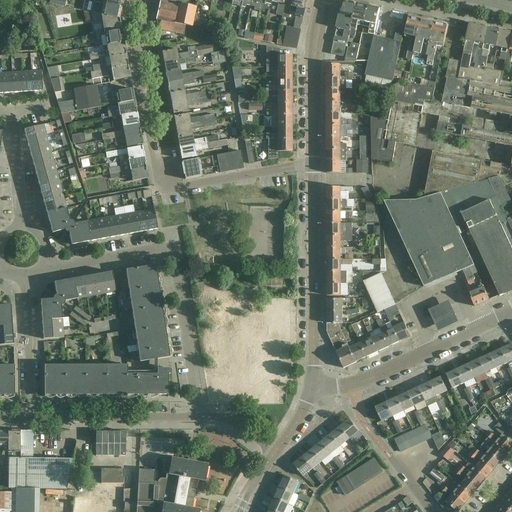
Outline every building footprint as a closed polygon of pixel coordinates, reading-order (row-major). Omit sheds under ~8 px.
[(102,0),(102,5),(121,9),(123,0),(102,0)] [(251,0),(241,0),(240,7),(245,8),(246,5),(251,6),(251,0)] [(261,0),(251,0),(251,6),(254,7),(254,10),(259,11),(261,0)] [(271,0),(261,0),(259,11),(264,12),(265,9),(269,10),(270,7),(271,3),(271,0)] [(271,0),(271,3),(270,7),(277,8),(276,15),(280,15),(283,0),(271,0)] [(285,0),(282,17),(290,19),(291,12),(295,13),(294,16),(296,16),(294,24),(301,25),(304,9),(302,9),(304,0),(285,0)] [(342,3),(337,28),(350,31),(356,4),(345,1),(342,3)] [(121,9),(102,5),(93,2),(92,8),(101,10),(100,15),(119,19),(121,9)] [(169,4),(160,2),(156,20),(174,23),(177,6),(169,4)] [(178,4),(177,6),(174,23),(185,26),(191,27),(195,7),(178,4)] [(361,5),(356,4),(350,31),(349,36),(355,37),(358,25),(364,27),(368,6),(366,7),(366,6),(363,5),(362,5),(361,5)] [(368,6),(364,27),(369,28),(368,34),(375,35),(378,19),(380,9),(375,8),(374,8),(373,8),(371,7),(370,7),(368,6)] [(91,13),(83,11),(85,22),(92,21),(102,19),(104,33),(121,31),(119,19),(100,15),(91,13)] [(410,16),(410,17),(409,17),(405,35),(405,37),(411,39),(406,60),(412,61),(413,56),(412,56),(420,19),(416,19),(416,17),(410,16)] [(428,21),(420,19),(412,56),(413,56),(421,58),(424,40),(430,41),(434,22),(434,21),(428,20),(428,21)] [(174,23),(156,20),(158,30),(183,35),(185,26),(174,23)] [(442,24),(434,22),(430,41),(427,56),(429,57),(427,65),(433,66),(437,46),(443,47),(448,25),(447,25),(447,24),(442,23),(442,24)] [(493,70),(484,69),(485,63),(480,62),(488,27),(469,23),(466,41),(461,62),(458,79),(500,87),(503,72),(493,70)] [(374,36),(373,42),(365,75),(399,83),(401,82),(402,78),(393,76),(402,37),(404,28),(398,26),(394,41),(374,36)] [(287,27),(285,34),(298,37),(300,30),(287,27)] [(499,30),(488,27),(480,62),(485,63),(484,69),(493,70),(494,66),(486,64),(490,46),(496,47),(499,30)] [(511,32),(499,30),(496,47),(502,49),(500,60),(505,61),(507,50),(511,32)] [(124,43),(121,31),(104,33),(86,36),(86,41),(98,39),(99,41),(101,41),(102,46),(107,46),(124,43)] [(254,34),(245,32),(243,39),(252,40),(254,34)] [(264,36),(254,34),(252,40),(262,42),(264,36)] [(298,37),(285,34),(284,40),(297,42),(298,37)] [(349,39),(335,36),(334,42),(346,45),(347,45),(349,39)] [(297,42),(284,40),(283,46),(295,49),(297,42)] [(346,45),(334,42),(332,48),(345,51),(346,45)] [(126,55),(124,43),(107,46),(108,55),(104,55),(104,52),(89,55),(90,61),(105,59),(126,55)] [(348,47),(345,62),(356,62),(360,46),(351,44),(350,48),(348,47)] [(211,45),(195,48),(195,47),(187,48),(188,52),(178,54),(177,50),(162,52),(164,63),(189,59),(194,58),(197,57),(196,56),(212,53),(211,45)] [(279,49),(266,47),(266,68),(291,68),(291,55),(279,55),(279,49)] [(345,51),(332,48),(331,55),(344,57),(345,51)] [(128,67),(126,55),(105,59),(105,64),(92,66),(92,68),(85,69),(86,74),(92,72),(128,67)] [(194,58),(189,59),(164,63),(165,74),(180,71),(186,70),(185,65),(195,63),(194,58)] [(340,65),(336,65),(326,65),(326,77),(340,77),(340,65)] [(130,78),(128,67),(92,72),(93,79),(109,77),(108,73),(112,72),(113,81),(130,78)] [(241,68),(232,68),(234,80),(241,80),(241,68)] [(291,80),(291,68),(266,68),(266,73),(277,73),(277,80),(291,80)] [(41,71),(32,72),(33,92),(42,92),(41,71)] [(181,75),(180,71),(165,74),(167,84),(193,79),(204,77),(203,71),(181,75)] [(33,92),(32,72),(22,73),(23,93),(33,92)] [(14,93),(12,73),(3,74),(4,94),(14,93)] [(23,93),(22,73),(12,73),(14,93),(23,93)] [(215,75),(202,77),(203,84),(216,82),(215,75)] [(340,77),(326,77),(326,89),(340,89),(345,89),(345,81),(345,77),(340,77)] [(51,80),(55,93),(66,91),(63,78),(51,80)] [(194,84),(193,79),(167,84),(169,94),(184,92),(183,86),(194,84)] [(291,92),(291,80),(277,80),(277,86),(266,86),(266,92),(291,92)] [(75,101),(58,104),(61,114),(100,107),(96,86),(73,90),(75,101)] [(134,101),(132,89),(112,93),(113,99),(116,98),(117,104),(134,101)] [(340,101),(340,89),(326,89),(326,101),(340,101)] [(185,96),(184,92),(169,94),(171,104),(206,97),(205,92),(185,96)] [(291,104),(291,92),(266,92),(266,97),(277,97),(277,104),(291,104)] [(211,102),(210,97),(206,97),(171,104),(173,115),(188,112),(187,107),(211,102)] [(136,113),(134,101),(117,104),(118,110),(107,112),(108,114),(101,115),(101,120),(121,116),(136,113)] [(352,101),(345,101),(340,101),(326,101),(326,113),(340,113),(340,105),(352,105),(352,101)] [(291,116),(291,104),(277,104),(277,111),(266,111),(266,116),(270,116),(291,116)] [(138,124),(136,113),(121,116),(121,121),(112,123),(112,124),(102,125),(103,131),(113,129),(113,128),(123,126),(138,124)] [(340,119),(340,113),(326,113),(327,125),(355,125),(355,121),(352,121),(346,121),(346,119),(340,119)] [(188,114),(183,115),(173,117),(175,128),(215,121),(214,115),(201,117),(189,120),(188,114)] [(270,116),(270,128),(277,128),(291,128),(291,116),(270,116)] [(216,126),(215,121),(175,128),(177,139),(192,136),(191,131),(203,129),(216,126)] [(140,134),(138,124),(123,126),(124,131),(114,133),(102,135),(103,141),(104,141),(104,140),(140,134)] [(46,134),(43,125),(24,130),(26,140),(46,134)] [(356,125),(355,125),(327,125),(327,137),(341,137),(341,131),(346,130),(346,129),(356,129),(356,125)] [(292,140),(291,128),(277,128),(278,134),(261,134),(261,140),(268,140),(292,140)] [(48,144),(46,134),(26,140),(29,149),(48,144)] [(142,145),(140,134),(104,140),(104,141),(105,145),(116,143),(116,144),(125,142),(127,148),(142,145)] [(192,141),(192,136),(177,139),(179,149),(218,142),(218,136),(205,139),(205,138),(192,141)] [(341,144),(341,137),(327,137),(327,149),(341,149),(346,149),(346,144),(341,144)] [(228,146),(227,140),(218,142),(179,149),(181,159),(195,157),(194,152),(207,149),(228,146)] [(292,152),(292,140),(268,140),(268,152),(268,160),(278,159),(278,152),(292,152)] [(245,144),(248,164),(254,163),(251,143),(245,144)] [(51,153),(48,144),(29,149),(31,158),(51,153)] [(86,149),(85,144),(75,146),(78,157),(83,155),(81,150),(86,149)] [(142,147),(132,148),(106,153),(107,158),(118,157),(127,155),(128,160),(144,157),(143,156),(144,155),(144,152),(142,151),(142,147)] [(346,149),(341,149),(327,149),(327,162),(341,162),(346,162),(346,149)] [(240,151),(214,156),(211,157),(213,168),(216,167),(217,174),(243,169),(240,151)] [(53,162),(51,153),(31,158),(34,168),(53,162)] [(144,158),(144,157),(128,160),(129,166),(121,167),(108,169),(109,174),(145,168),(144,163),(145,162),(145,159),(144,158)] [(185,180),(217,174),(216,167),(213,168),(200,171),(198,159),(182,162),(185,180)] [(368,173),(368,161),(361,161),(357,161),(358,173),(368,173)] [(56,171),(53,162),(34,168),(36,177),(56,171)] [(341,174),(341,162),(327,162),(327,174),(341,174)] [(146,172),(145,168),(109,174),(111,179),(131,176),(132,181),(147,179),(147,177),(148,176),(147,173),(146,172)] [(59,181),(56,171),(36,177),(39,186),(59,181)] [(62,180),(59,181),(39,186),(42,195),(61,190),(65,189),(62,180)] [(453,218),(462,213),(496,287),(500,296),(511,291),(511,228),(508,220),(502,208),(490,180),(442,193),(453,218)] [(352,188),(341,187),(327,188),(327,200),(341,200),(341,192),(352,192),(352,188)] [(368,188),(363,191),(368,200),(373,196),(368,188)] [(64,199),(61,190),(42,195),(44,205),(64,199)] [(150,190),(146,191),(143,192),(144,199),(152,197),(150,190)] [(442,193),(424,198),(418,200),(385,201),(407,247),(424,287),(461,272),(465,283),(475,279),(473,275),(470,268),(475,265),(453,218),(442,193)] [(66,209),(64,199),(44,205),(47,214),(66,209)] [(347,200),(341,200),(327,200),(327,212),(341,212),(346,212),(353,212),(352,208),(347,208),(347,201),(347,200)] [(70,221),(66,209),(47,214),(52,233),(65,230),(70,221)] [(157,230),(154,210),(144,211),(148,231),(157,230)] [(148,231),(144,211),(135,213),(138,233),(148,231)] [(341,223),(341,212),(327,212),(327,224),(341,223)] [(138,233),(135,213),(125,215),(129,235),(138,233)] [(129,235),(125,215),(116,217),(119,237),(129,235)] [(119,237),(116,217),(106,218),(110,238),(119,237)] [(110,238),(106,218),(97,220),(100,240),(110,238)] [(100,240),(97,220),(87,222),(91,242),(100,240)] [(91,242),(87,222),(74,224),(69,232),(71,245),(91,242)] [(341,223),(327,224),(327,236),(341,236),(352,236),(352,223),(341,223)] [(353,240),(353,236),(352,236),(341,236),(327,236),(327,248),(341,248),(341,242),(347,242),(347,241),(353,240)] [(341,260),(341,248),(327,248),(327,260),(341,260)] [(353,260),(346,260),(341,260),(327,260),(327,272),(341,272),(341,265),(353,265),(353,260)] [(386,260),(373,260),(373,266),(381,266),(381,272),(386,272),(386,260)] [(155,266),(126,270),(129,289),(158,284),(155,266)] [(115,292),(112,272),(102,274),(106,294),(115,292)] [(346,272),(341,272),(327,272),(327,284),(341,284),(346,284),(346,280),(346,272)] [(106,294),(102,274),(93,276),(96,296),(106,294)] [(96,296),(93,276),(83,278),(87,297),(96,296)] [(87,297),(83,278),(74,279),(77,299),(87,297)] [(77,299),(74,279),(54,283),(56,296),(65,301),(77,299)] [(474,282),(466,285),(475,307),(490,301),(482,282),(480,283),(481,287),(477,289),(474,282)] [(161,302),(158,284),(129,289),(131,307),(161,302)] [(341,296),(341,284),(327,284),(327,296),(341,296)] [(61,306),(53,299),(40,300),(42,320),(62,319),(61,306)] [(354,304),(354,299),(327,299),(327,312),(342,312),(342,307),(347,307),(347,304),(354,304)] [(449,301),(429,310),(434,321),(437,328),(439,332),(459,322),(457,319),(454,312),(449,301)] [(164,321),(161,302),(131,307),(134,325),(164,321)] [(0,325),(12,325),(11,305),(0,305),(0,325)] [(399,311),(396,305),(384,310),(393,328),(399,342),(411,337),(404,323),(398,326),(396,322),(392,314),(399,311)] [(342,324),(342,312),(327,312),(327,324),(338,324),(342,324)] [(63,328),(62,319),(42,320),(42,330),(63,328)] [(382,321),(380,319),(376,321),(380,329),(382,333),(389,347),(399,342),(393,328),(389,330),(386,325),(384,326),(382,321)] [(167,339),(164,321),(134,325),(137,344),(167,339)] [(363,337),(357,323),(352,326),(360,343),(367,358),(378,352),(371,338),(369,334),(363,337)] [(338,324),(327,324),(327,332),(344,369),(356,363),(341,331),(338,324)] [(0,335),(13,335),(12,325),(0,325),(0,335)] [(63,338),(63,328),(42,330),(43,340),(63,338)] [(341,331),(356,363),(356,362),(367,358),(360,343),(355,346),(353,342),(351,343),(346,332),(345,329),(341,331)] [(389,347),(382,333),(371,338),(378,352),(389,347)] [(0,345),(13,344),(13,335),(0,335),(0,345)] [(169,358),(167,339),(137,344),(138,352),(140,362),(169,358)] [(511,344),(502,349),(508,363),(511,361),(511,344)] [(508,363),(502,349),(491,354),(497,368),(508,363)] [(497,368),(491,354),(480,359),(486,373),(497,368)] [(486,373),(480,359),(469,364),(475,378),(486,373)] [(475,378),(469,364),(458,369),(464,383),(475,378)] [(14,366),(0,365),(0,395),(14,396),(14,366)] [(65,396),(65,365),(44,366),(44,396),(65,396)] [(86,396),(86,365),(65,365),(65,396),(86,396)] [(106,395),(106,365),(86,365),(86,396),(106,395)] [(127,365),(117,365),(106,365),(106,395),(127,395),(127,374),(127,365)] [(157,374),(148,374),(148,395),(168,395),(168,375),(169,375),(169,374),(170,374),(171,373),(171,372),(171,371),(171,370),(170,370),(170,369),(169,369),(168,369),(157,369),(157,374)] [(464,383),(458,369),(446,375),(453,389),(464,383)] [(148,374),(127,374),(127,395),(148,395),(148,374)] [(448,391),(441,377),(430,382),(437,396),(448,391)] [(502,380),(494,384),(496,389),(504,385),(502,380)] [(437,396),(430,382),(420,387),(426,401),(428,406),(437,403),(439,401),(437,396)] [(426,401),(420,387),(408,392),(415,406),(426,401)] [(415,406),(408,392),(398,397),(404,411),(415,406)] [(404,411),(398,397),(387,402),(393,416),(404,411)] [(393,416),(387,402),(375,408),(382,422),(393,416)] [(359,431),(350,419),(340,427),(350,439),(359,431)] [(506,431),(499,423),(494,427),(502,435),(503,434),(506,431)] [(427,425),(421,427),(427,440),(432,438),(432,436),(427,425)] [(350,439),(340,427),(331,435),(341,447),(350,439)] [(421,427),(416,430),(422,443),(427,440),(421,427)] [(417,445),(422,443),(416,430),(411,432),(417,445)] [(20,453),(20,431),(8,431),(8,459),(31,459),(31,453),(20,453)] [(495,436),(489,431),(486,435),(508,453),(511,448),(511,442),(503,434),(502,435),(497,441),(494,438),(495,436)] [(126,432),(96,432),(96,456),(126,456),(126,432)] [(417,445),(411,432),(405,435),(411,447),(417,445)] [(432,436),(432,438),(439,451),(446,443),(441,432),(432,436)] [(341,447),(331,435),(322,442),(331,454),(341,447)] [(411,447),(405,435),(400,437),(406,450),(411,447)] [(508,453),(486,435),(489,437),(481,446),(488,452),(489,451),(501,462),(508,453)] [(406,450),(400,437),(395,440),(401,452),(406,450)] [(457,445),(452,441),(448,446),(453,450),(457,445)] [(331,454),(322,442),(312,450),(322,462),(331,454)] [(360,447),(356,442),(352,445),(356,450),(360,447)] [(475,448),(471,445),(468,448),(472,452),(494,470),(501,462),(489,451),(488,452),(483,458),(479,455),(481,453),(475,448)] [(448,446),(440,454),(447,461),(455,452),(453,450),(448,446)] [(322,462),(312,450),(303,457),(313,469),(322,462)] [(494,470),(472,452),(469,456),(474,461),(476,459),(480,462),(474,468),(486,479),(494,470)] [(181,460),(171,458),(170,463),(164,462),(163,469),(162,470),(163,471),(163,472),(164,473),(165,474),(166,474),(165,479),(162,479),(161,479),(160,479),(159,480),(158,481),(158,482),(157,486),(154,486),(155,470),(139,469),(136,511),(198,511),(199,510),(192,509),(197,480),(204,481),(207,465),(188,461),(189,455),(182,454),(181,460)] [(313,469),(303,457),(293,465),(303,477),(313,469)] [(333,460),(337,465),(341,462),(337,457),(333,460)] [(63,459),(31,459),(8,459),(8,472),(8,489),(12,489),(16,489),(39,490),(66,490),(72,459),(63,459)] [(338,483),(346,496),(347,496),(346,495),(382,472),(383,473),(375,459),(374,459),(375,460),(339,483),(338,482),(338,483)] [(345,466),(341,462),(337,465),(341,470),(345,466)] [(474,468),(469,464),(466,469),(461,465),(458,469),(479,487),(486,479),(474,468)] [(101,469),(101,484),(123,484),(123,469),(101,469)] [(445,478),(434,469),(430,474),(441,483),(445,478)] [(479,487),(458,469),(455,473),(460,477),(462,475),(466,479),(460,485),(472,495),(479,487)] [(299,482),(285,476),(280,487),(294,493),(299,482)] [(449,490),(444,485),(444,486),(465,504),(472,495),(460,485),(456,482),(449,490)] [(444,486),(443,486),(440,489),(446,494),(447,492),(451,495),(446,501),(438,494),(434,498),(445,511),(454,511),(455,511),(456,511),(457,511),(458,511),(465,504),(444,486)] [(294,493),(280,487),(275,498),(289,504),(294,493)] [(15,511),(16,489),(12,489),(12,492),(0,492),(0,511),(15,511)] [(38,511),(39,490),(16,489),(15,511),(38,511)] [(408,497),(403,500),(408,506),(412,502),(408,497)] [(285,511),(289,504),(275,498),(270,509),(276,511),(285,511)]
